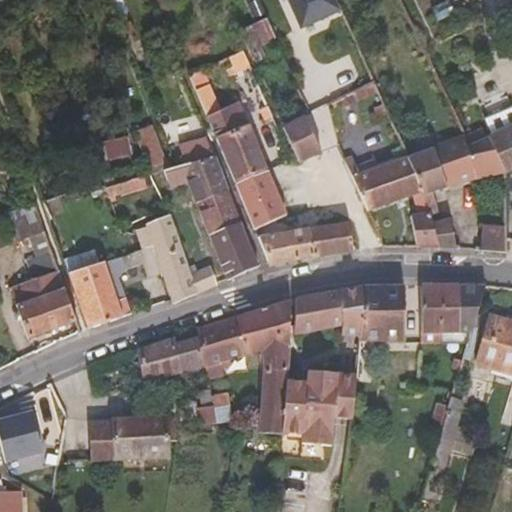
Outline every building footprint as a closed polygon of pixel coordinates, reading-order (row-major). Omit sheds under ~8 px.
[(288,0),(301,28),(341,9),(336,0),(288,0)] [(251,68),(244,52),(229,59),(236,74),(251,68)] [(212,96),(201,71),(190,76),(201,101),(212,96)] [(375,80),(374,81),(352,93),(357,101),(380,90),(375,80)] [(212,96),(201,101),(208,118),(220,114),(212,96)] [(334,102),(323,108),(336,135),(348,129),(334,102)] [(303,118),(321,153),(338,145),(340,144),(336,135),(323,108),(303,118)] [(237,185),(267,171),(248,127),(244,128),(241,123),(237,124),(230,109),(220,114),(208,118),(237,185)] [(283,128),(296,157),(299,164),(321,153),(303,118),(283,128)] [(153,126),(136,133),(147,160),(164,153),(153,126)] [(511,127),(490,137),(505,170),(506,170),(511,167),(511,127)] [(126,136),(99,144),(105,162),(132,154),(126,136)] [(447,250),(462,251),(452,221),(443,223),(440,214),(437,213),(429,194),(505,170),(490,137),(468,145),(464,138),(410,158),(425,198),(433,217),(447,250)] [(369,212),(415,195),(422,218),(433,217),(425,198),(410,158),(353,178),(369,212)] [(228,193),(214,159),(179,168),(164,172),(170,190),(189,185),(197,205),(228,193)] [(255,229),(285,216),(267,171),(237,185),(255,229)] [(241,224),(228,193),(197,205),(211,237),(241,224)] [(7,210),(13,239),(44,233),(38,204),(7,210)] [(422,218),(413,218),(425,249),(429,249),(447,250),(433,217),(422,218)] [(175,304),(218,284),(212,268),(192,277),(170,219),(147,227),(155,247),(164,273),(173,300),(175,304)] [(338,252),(354,250),(349,223),(309,230),(313,257),(338,252)] [(229,280),(260,267),(241,224),(211,237),(229,280)] [(477,252),(505,254),(505,227),(478,225),(477,252)] [(273,265),(313,257),(309,230),(292,233),(259,239),(269,265),(273,265)] [(78,321),(51,244),(39,248),(39,254),(32,255),(40,278),(12,289),(30,339),(78,321)] [(155,247),(129,256),(124,258),(127,268),(145,264),(150,278),(164,273),(155,247)] [(127,268),(124,258),(105,264),(118,302),(128,299),(121,278),(127,268)] [(90,329),(133,314),(128,299),(118,302),(105,264),(70,274),(90,329)] [(421,339),(440,339),(441,330),(443,330),(443,287),(422,287),(421,339)] [(440,339),(470,339),(486,287),(471,287),(443,287),(443,330),(441,330),(440,339)] [(343,339),(361,341),(362,288),(359,288),(296,299),(295,337),(344,329),(343,339)] [(361,344),(363,344),(405,344),(405,288),(362,288),(361,341),(361,344)] [(264,389),(262,418),(262,434),(282,435),(283,431),(284,423),(285,404),(287,378),(292,300),(238,318),(244,356),(262,350),(264,369),(264,389)] [(511,317),(494,312),(492,317),(490,317),(477,359),(511,367),(511,317)] [(238,318),(198,331),(199,340),(205,367),(209,382),(224,378),(221,363),(241,357),(244,356),(238,318)] [(181,337),(176,338),(177,347),(199,340),(198,331),(181,337)] [(176,338),(138,351),(144,382),(181,373),(184,375),(204,370),(205,367),(199,340),(177,347),(176,338)] [(359,376),(359,378),(379,381),(381,371),(360,369),(359,376)] [(285,404),(356,409),(357,398),(359,378),(359,376),(314,370),(313,381),(287,378),(285,404)] [(387,370),(385,401),(397,403),(399,372),(387,370)] [(227,395),(212,398),(214,405),(217,424),(233,424),(227,395)] [(337,418),(354,419),(356,411),(356,409),(285,404),(284,423),(283,431),(305,433),(304,442),(333,445),(337,418)] [(436,429),(443,430),(447,417),(450,408),(439,404),(437,417),(439,419),(436,429)] [(217,424),(214,405),(198,407),(201,425),(217,424)] [(91,418),(93,462),(115,461),(171,458),(170,442),(176,441),(178,426),(180,414),(91,418)] [(443,430),(439,445),(448,447),(456,420),(447,417),(443,430)] [(0,511),(26,511),(25,493),(9,492),(4,477),(0,479),(0,511)]
